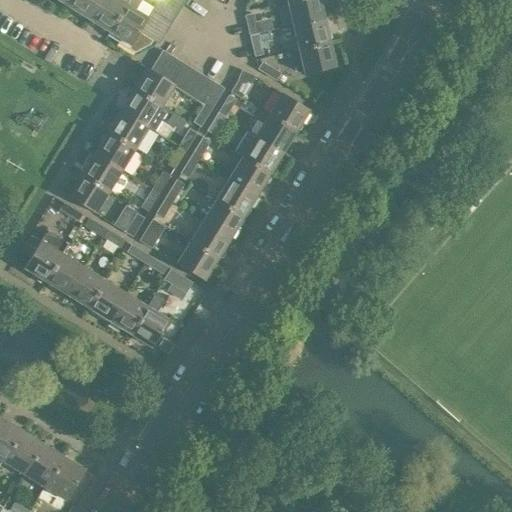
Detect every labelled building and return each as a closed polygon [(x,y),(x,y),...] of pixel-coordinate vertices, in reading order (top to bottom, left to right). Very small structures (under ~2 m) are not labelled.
[(70,0),(67,6),(87,19),(99,0),(70,0)] [(108,32),(109,30),(128,0),(99,0),(87,19),(108,32)] [(147,18),(135,11),(141,0),(128,0),(109,30),(108,32),(119,39),(117,42),(135,53),(149,45),(152,40),(143,35),(141,33),(139,32),(146,21),(147,18)] [(183,3),(178,0),(157,0),(157,1),(177,13),(183,3)] [(292,25),(323,18),(319,0),(291,0),(287,1),(292,25)] [(157,1),(151,11),(171,23),(177,13),(157,1)] [(147,18),(146,21),(165,33),(171,23),(151,11),(147,18)] [(245,15),(249,35),(258,33),(255,22),(253,13),(245,15)] [(270,18),(255,22),(258,33),(272,30),(270,18)] [(298,50),(329,43),(323,18),(292,25),(298,50)] [(143,35),(152,40),(158,44),(165,33),(146,21),(139,32),(141,33),(143,35)] [(263,55),(258,33),(249,35),(254,57),(263,55)] [(329,43),(298,50),(304,75),(335,67),(329,43)] [(161,77),(173,58),(162,51),(150,70),(161,77)] [(173,58),(161,77),(171,83),(183,64),(173,58)] [(276,81),(281,73),(262,62),(257,69),(276,81)] [(181,90),(193,70),(183,64),(171,83),(174,85),(173,85),(181,90)] [(174,85),(171,83),(161,77),(150,70),(147,68),(133,90),(160,107),(173,85),(174,85)] [(190,96),(202,76),(203,76),(193,70),(181,90),(190,96)] [(241,98),(254,76),(252,75),(241,71),(238,80),(230,92),(241,98)] [(202,76),(190,96),(200,102),(212,82),(203,76),(202,76)] [(200,102),(204,104),(211,109),(223,89),(212,82),(200,102)] [(160,107),(133,90),(120,111),(147,128),(160,107)] [(268,115),(295,132),(309,110),(281,94),(268,115)] [(228,95),(218,112),(225,117),(236,100),(228,95)] [(211,109),(204,104),(193,122),(200,127),(211,109)] [(161,128),(181,135),(188,117),(167,110),(161,128)] [(147,128),(120,111),(107,133),(134,149),(147,128)] [(225,117),(218,112),(206,131),(214,136),(225,117)] [(268,115),(255,136),(282,153),(295,132),(268,115)] [(196,133),(189,129),(178,147),(185,151),(196,133)] [(282,153),(255,136),(247,131),(233,152),(242,157),(269,174),(282,153)] [(134,149),(107,133),(94,154),(121,171),(134,149)] [(209,141),(202,137),(191,155),(198,160),(209,141)] [(185,151),(178,147),(167,165),(174,169),(185,151)] [(81,175),(108,192),(121,171),(94,154),(81,175)] [(198,160),(191,155),(180,174),(187,178),(198,160)] [(269,174),(242,157),(229,179),(256,196),(269,174)] [(151,189),(159,194),(170,176),(162,171),(151,189)] [(108,192),(81,175),(68,197),(95,213),(108,192)] [(256,196),(229,179),(215,200),(243,217),(256,196)] [(183,185),(176,180),(165,198),(172,202),(183,185)] [(159,194),(151,189),(140,207),(148,212),(159,194)] [(172,202),(165,198),(154,216),(161,220),(172,202)] [(202,221),(230,238),(243,217),(215,200),(202,221)] [(78,222),(82,214),(63,203),(58,210),(78,222)] [(132,237),(144,218),(136,213),(131,222),(125,232),(132,237)] [(120,215),(113,225),(125,232),(131,222),(120,215)] [(102,237),(107,230),(88,218),(84,226),(102,237)] [(138,241),(146,246),(151,249),(164,227),(152,219),(138,241)] [(189,242),(217,260),(230,238),(202,221),(189,242)] [(107,230),(102,237),(120,248),(125,241),(107,230)] [(23,269),(45,282),(62,255),(62,254),(68,244),(47,231),(23,269)] [(217,260),(189,242),(176,264),(203,281),(217,260)] [(126,252),(144,263),(149,256),(131,244),(126,252)] [(45,282),(66,295),(83,268),(62,255),(45,282)] [(167,267),(149,256),(144,263),(163,275),(167,267)] [(88,308),(94,298),(104,281),(83,268),(66,295),(88,308)] [(185,293),(192,283),(170,269),(164,280),(185,293)] [(88,308),(109,322),(126,294),(104,281),(94,298),(88,308)] [(109,322),(130,335),(147,307),(126,294),(109,322)] [(154,296),(147,307),(130,335),(151,348),(168,321),(156,313),(163,301),(154,296)] [(168,354),(173,344),(163,338),(157,347),(168,354)] [(0,459),(3,461),(10,449),(22,430),(1,417),(0,418),(0,459)] [(24,474),(36,455),(43,443),(22,430),(10,449),(3,461),(24,474)] [(45,487),(56,468),(64,456),(43,443),(36,455),(24,474),(45,487)] [(85,470),(64,456),(56,468),(45,487),(66,500),(85,470)]
